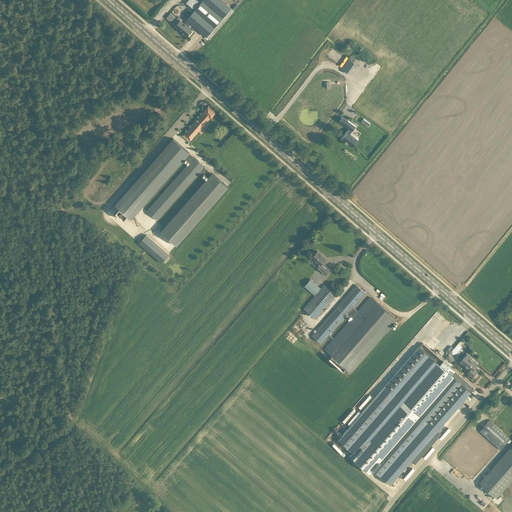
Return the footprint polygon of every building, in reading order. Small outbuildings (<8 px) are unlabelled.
[(200,2),(197,0),(188,0),(186,2),(194,9),(200,2)] [(231,7),(222,0),(203,0),(187,19),(190,22),(206,36),(207,36),(210,39),(234,10),(232,9),(231,8),(231,7)] [(171,12),(167,17),(172,22),(176,17),(171,12)] [(186,35),(191,30),(187,26),(190,22),(187,19),(184,23),(181,20),(176,26),(186,35)] [(342,68),(348,73),(356,64),(349,59),(342,68)] [(363,74),(369,67),(367,65),(361,72),(363,74)] [(183,135),(182,136),(188,142),(210,118),(215,112),(208,106),(204,111),(204,112),(183,135)] [(363,119),(361,122),(368,127),(370,123),(363,119)] [(348,128),(341,139),(348,144),(352,147),(353,145),(358,139),(350,133),(355,126),(348,120),(344,125),(348,128)] [(123,132),(119,134),(122,140),(133,134),(134,134),(136,133),(134,129),(124,134),(123,132)] [(181,245),(230,185),(191,153),(193,151),(175,137),(118,205),(120,206),(116,211),(127,221),(131,216),(135,219),(185,159),(189,162),(148,211),(159,220),(199,172),(207,179),(164,231),(181,245)] [(162,263),(171,254),(148,234),(139,243),(162,263)] [(322,262),(326,258),(317,251),(311,257),(319,264),(316,267),(325,275),(330,269),(322,262)] [(308,281),(305,285),(304,286),(314,294),(314,295),(320,288),(320,287),(317,284),(310,279),(308,281)] [(331,357),(352,374),(399,317),(371,295),(358,310),(354,307),(366,292),(356,283),(313,336),(322,343),(328,337),(331,340),(324,348),(332,355),(331,357)] [(336,295),(324,284),(304,308),(316,319),(336,295)] [(443,360),(440,358),(423,343),(419,347),(385,385),(386,386),(339,439),(357,455),(353,458),(369,472),(373,469),(390,484),(437,431),(471,392),(474,388),(454,370),(455,370),(443,360)] [(444,358),(450,362),(453,358),(447,354),(444,358)] [(468,372),(472,376),(477,371),(473,368),(477,363),(467,354),(464,358),(460,363),(469,370),(468,372)] [(500,449),(510,438),(489,420),(479,431),(500,449)] [(511,444),(479,483),(496,498),(511,479),(511,444)]
